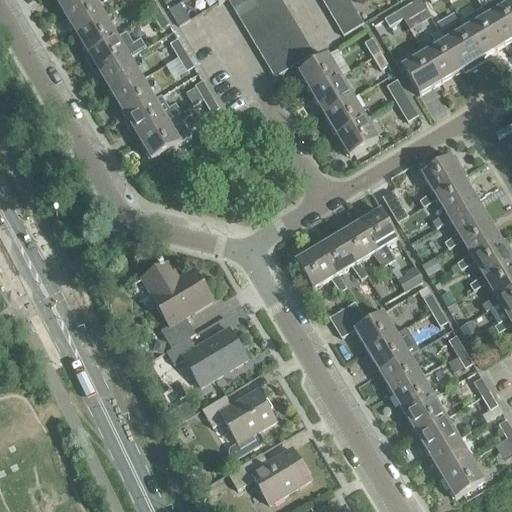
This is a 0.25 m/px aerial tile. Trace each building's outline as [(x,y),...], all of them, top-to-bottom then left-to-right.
[(40,0),(54,0),(64,15),(89,0),(37,0),(38,2),(40,0)] [(89,0),(64,15),(76,36),(105,19),(93,0),(89,0)] [(153,19),(161,14),(153,0),(145,5),(153,19)] [(233,11),(252,0),(229,0),(227,1),(233,11)] [(239,21),(259,9),(253,0),(252,0),(233,11),(239,21)] [(274,0),(253,0),(259,9),(274,0)] [(284,7),(280,0),(274,0),(259,9),(265,19),(284,7)] [(320,0),(325,8),(338,0),(320,0)] [(331,18),(351,6),(347,0),(338,0),(325,8),(331,18)] [(511,42),(511,14),(508,7),(507,7),(503,0),(499,0),(481,11),(487,19),(504,48),(511,42)] [(508,7),(511,14),(511,0),(503,0),(507,7),(508,7)] [(169,12),(179,29),(190,23),(180,6),(169,12)] [(331,18),(337,27),(357,16),(351,6),(331,18)] [(403,21),(416,13),(412,6),(398,14),(403,21)] [(284,7),(265,19),(271,28),(290,17),(284,7)] [(259,9),(239,21),(245,31),(265,19),(259,9)] [(161,32),(169,28),(161,14),(153,19),(161,32)] [(389,30),(403,21),(398,14),(384,22),(389,30)] [(343,38),(363,26),(357,16),(337,27),(343,38)] [(296,26),(290,17),(271,28),(276,38),(296,26)] [(117,40),(105,19),(76,36),(89,57),(117,40)] [(251,40),(271,28),(265,19),(245,31),(251,40)] [(466,32),(483,60),(504,48),(487,19),(466,32)] [(276,38),(282,48),(302,36),(296,26),(276,38)] [(257,50),(276,38),(271,28),(251,40),(257,50)] [(445,44),(462,73),(483,60),(466,32),(445,44)] [(117,40),(89,57),(84,60),(92,72),(96,69),(101,78),(130,61),(146,51),(140,41),(133,46),(126,35),(117,40)] [(288,57),(308,45),(302,36),(282,48),(288,57)] [(262,59),(282,48),(276,38),(257,50),(262,59)] [(373,60),(381,55),(373,41),(365,46),(373,60)] [(178,61),(186,56),(178,42),(170,47),(178,61)] [(424,57),(441,86),(462,73),(445,44),(424,57)] [(288,57),(294,68),(314,56),(308,45),(288,57)] [(288,57),(282,48),(262,59),(268,69),(288,57)] [(337,52),(299,75),(312,96),(340,79),(340,78),(349,73),(337,52)] [(381,73),(389,69),(381,55),(373,60),(381,73)] [(186,74),(194,70),(186,56),(178,61),(186,74)] [(294,68),(288,57),(268,69),(275,80),(294,68)] [(402,70),(419,98),(441,86),(424,57),(402,70)] [(142,82),(130,61),(101,78),(114,99),(142,82)] [(353,100),(340,79),(312,96),(324,117),(353,100)] [(142,82),(114,99),(126,120),(155,103),(142,82)] [(393,100),(404,94),(397,83),(387,89),(393,100)] [(203,102),(211,98),(203,84),(195,89),(203,102)] [(419,119),(404,94),(393,100),(408,125),(419,119)] [(212,116),(219,112),(211,98),(203,102),(212,116)] [(162,99),(155,103),(126,120),(126,121),(123,123),(130,135),(134,133),(139,141),(167,124),(181,116),(175,107),(169,111),(162,99)] [(365,121),(353,100),(324,117),(337,138),(365,121)] [(378,143),(365,121),(337,138),(350,160),(378,143)] [(152,163),(180,146),(167,124),(139,141),(152,163)] [(456,169),(450,160),(422,177),(433,195),(435,198),(463,181),(467,179),(459,166),(456,169)] [(420,204),(423,210),(437,202),(445,216),(447,219),(476,202),(463,181),(435,198),(433,195),(420,204)] [(398,226),(408,220),(393,194),(382,200),(398,226)] [(447,219),(445,216),(432,225),(436,231),(440,229),(448,243),(458,237),(460,240),(488,223),(476,202),(447,219)] [(360,226),(377,255),(373,257),(382,270),(394,263),(386,249),(398,242),(381,214),(360,226)] [(458,237),(448,243),(445,246),(448,252),(462,244),(470,258),(472,261),(501,244),(488,223),(460,240),(458,237)] [(360,226),(339,239),(356,267),(352,270),(361,283),(367,279),(359,265),(373,257),(377,255),(360,226)] [(318,251),(335,280),(331,282),(340,296),(347,292),(338,278),(352,270),(356,267),(339,239),(318,251)] [(470,258),(457,267),(461,273),(475,265),(483,279),(485,282),(511,265),(511,254),(509,250),(506,252),(501,244),(472,261),(470,258)] [(313,293),(331,282),(335,280),(318,251),(296,265),(313,293)] [(483,279),(470,288),(473,294),(487,286),(495,299),(497,303),(511,294),(511,265),(485,282),(483,279)] [(181,346),(190,341),(196,337),(185,320),(213,304),(194,273),(179,283),(169,266),(163,269),(162,267),(158,269),(160,271),(146,279),(156,296),(151,299),(169,329),(161,334),(171,352),(181,346)] [(405,295),(423,284),(416,272),(398,283),(405,295)] [(511,294),(497,303),(495,299),(482,309),(486,315),(489,313),(498,327),(508,320),(510,324),(511,322),(511,294)] [(432,316),(440,311),(431,298),(424,302),(432,316)] [(335,331),(361,316),(355,306),(329,321),(335,331)] [(440,330),(448,325),(440,311),(432,316),(440,330)] [(355,333),(368,355),(396,338),(383,316),(367,326),(361,316),(335,331),(342,341),(355,333)] [(508,320),(498,327),(495,330),(499,336),(511,328),(511,322),(510,324),(508,320)] [(200,391),(247,362),(229,332),(196,351),(190,341),(181,346),(166,355),(174,368),(184,363),(200,391)] [(409,359),(396,338),(368,355),(380,376),(409,359)] [(457,358),(465,353),(456,340),(449,344),(457,358)] [(465,372),(473,367),(465,353),(457,358),(465,372)] [(380,376),(393,397),(421,380),(409,359),(380,376)] [(434,401),(421,380),(393,397),(405,418),(434,401)] [(482,400),(490,395),(481,381),(474,386),(482,400)] [(259,435),(275,425),(257,394),(232,409),(226,399),(202,413),(213,431),(225,424),(238,447),(232,451),(230,455),(231,458),(234,461),(238,461),(261,448),(262,444),(262,440),(259,435)] [(490,414),(498,409),(490,395),(482,400),(490,414)] [(405,418),(418,439),(446,422),(434,401),(405,418)] [(459,443),(446,422),(418,439),(430,460),(459,443)] [(507,442),(511,438),(511,432),(506,423),(499,428),(507,442)] [(430,460),(443,481),(471,464),(459,443),(430,460)] [(292,453),(271,465),(268,467),(262,457),(228,477),(237,494),(255,483),(269,508),(310,483),(292,453)] [(484,485),(471,464),(443,481),(455,502),(484,485)]
